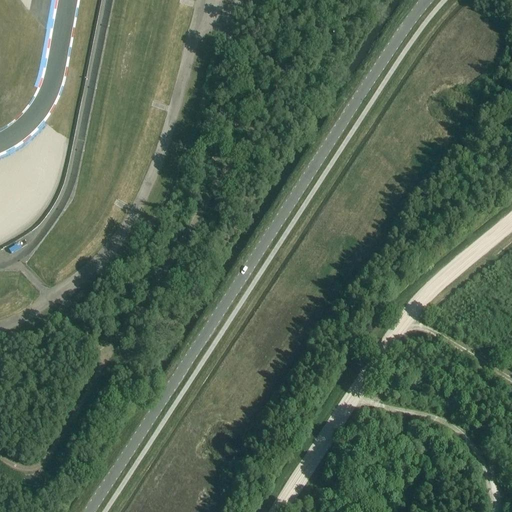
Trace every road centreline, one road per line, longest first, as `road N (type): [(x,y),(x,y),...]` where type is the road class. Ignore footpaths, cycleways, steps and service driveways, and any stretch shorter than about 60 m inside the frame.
road 1 (tertiary): [(88,511),(427,0)]
road 2 (track): [(0,457),(33,467),(53,450),(110,344),(329,0)]
road 3 (track): [(279,511),(407,315),(511,221)]
road 4 (track): [(354,396),(453,425),(486,471),(495,511)]
